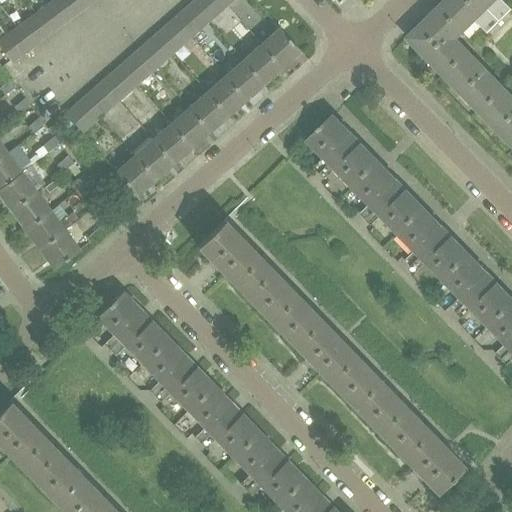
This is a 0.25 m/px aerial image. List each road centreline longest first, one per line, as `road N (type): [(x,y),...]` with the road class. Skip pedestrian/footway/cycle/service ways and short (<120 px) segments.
road 1 (residential): [(387,511),(123,246)]
road 2 (residential): [(123,246),(355,47)]
road 3 (residential): [(511,210),(355,47)]
